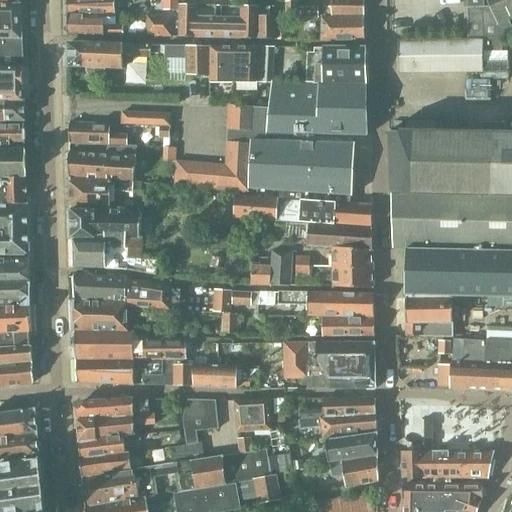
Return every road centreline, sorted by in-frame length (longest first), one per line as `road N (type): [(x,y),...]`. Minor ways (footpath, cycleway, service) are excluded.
road 1 (residential): [(378,0),(387,399)]
road 2 (tertiary): [(61,393),(48,0)]
road 3 (residential): [(61,393),(387,399)]
road 4 (unclassified): [(511,401),(387,399)]
